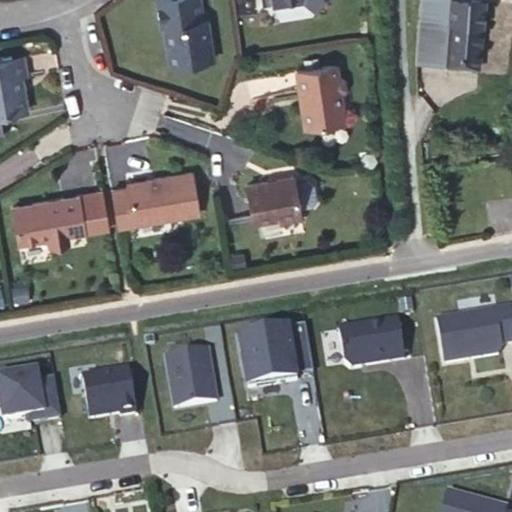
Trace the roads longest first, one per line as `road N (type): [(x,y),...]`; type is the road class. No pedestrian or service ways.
road 1 (residential): [(511,438),(266,482),(220,478),(167,458),(0,487)]
road 2 (unclassified): [(0,332),(511,247)]
